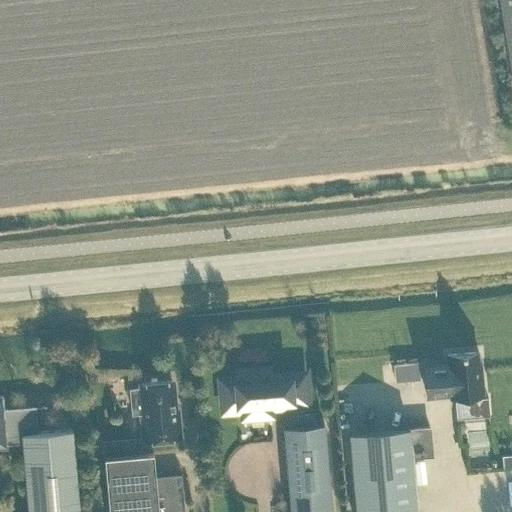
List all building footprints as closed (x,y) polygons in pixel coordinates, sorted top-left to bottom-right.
[(511,0),(502,0),(511,58),(511,0)] [(482,394),(478,350),(446,353),(447,364),(423,366),(426,396),(449,394),(450,397),(482,394)] [(418,363),(395,364),(396,381),(419,379),(418,363)] [(225,410),(234,409),(242,408),(242,416),(270,414),(269,406),(285,405),(286,426),(282,426),(289,511),(330,511),(323,423),(300,425),(299,404),(304,403),(301,372),(266,375),(266,368),(264,368),(264,367),(261,367),(261,368),(243,370),(243,369),(240,369),(241,370),(238,370),(239,378),(231,378),(222,379),(225,410)] [(142,440),(179,436),(176,407),(173,407),(170,380),(140,383),(140,387),(129,388),(131,412),(139,411),(142,440)] [(0,444),(6,444),(6,442),(20,441),(21,450),(26,511),(78,511),(72,428),(37,431),(35,431),(33,405),(0,407),(0,444)] [(428,427),(348,433),(355,511),(415,511),(411,456),(431,455),(428,427)] [(102,455),(107,511),(181,511),(178,472),(154,474),(152,450),(102,455)]
